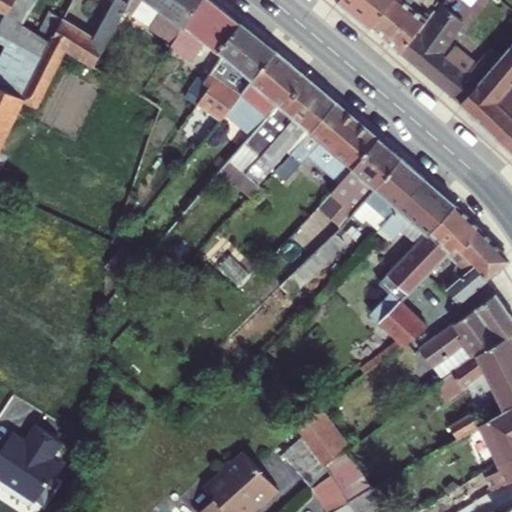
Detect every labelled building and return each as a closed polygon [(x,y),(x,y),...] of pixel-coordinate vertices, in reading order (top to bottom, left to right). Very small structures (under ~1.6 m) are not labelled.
[(18,0),(0,0),(0,9),(8,14),(10,16),(18,0)] [(118,0),(98,37),(67,18),(59,34),(54,43),(66,50),(94,68),(95,66),(114,33),(133,0),(118,0)] [(203,0),(133,0),(114,33),(125,39),(148,1),(186,28),(203,0)] [(214,0),(203,0),(186,28),(174,46),(195,58),(211,38),(225,50),(243,23),(214,0)] [(344,0),(343,2),(375,28),(377,26),(396,0),(344,0)] [(396,0),(377,26),(406,51),(432,21),(411,4),(414,0),(396,0)] [(440,12),(432,21),(406,51),(456,95),(473,75),(472,74),(479,66),(458,45),(450,55),(446,51),(470,22),(467,19),(450,4),(442,14),(440,12)] [(23,24),(10,16),(8,14),(0,28),(0,47),(9,52),(23,24)] [(278,51),(243,23),(225,50),(229,53),(210,77),(216,81),(200,102),(180,128),(202,147),(230,112),(244,94),(227,78),(238,63),(256,78),(278,51)] [(45,38),(23,24),(9,52),(0,70),(0,88),(24,100),(54,43),(45,38)] [(45,38),(54,43),(59,34),(50,29),(45,38)] [(66,50),(54,43),(24,100),(27,102),(38,107),(66,50)] [(472,74),(473,75),(456,95),(466,104),(483,84),(506,57),(495,47),(479,66),(472,74)] [(511,49),(506,57),(483,84),(466,104),(496,130),(511,146),(511,89),(511,88),(511,49)] [(126,56),(118,51),(113,60),(121,64),(126,56)] [(307,74),(278,51),(256,78),(244,94),(230,112),(255,134),(267,120),(307,74)] [(180,87),(200,102),(216,81),(210,77),(186,60),(176,75),(184,81),(180,87)] [(339,101),(307,74),(267,120),(282,132),(262,154),(273,164),(309,126),(313,129),(339,101)] [(24,100),(0,88),(0,155),(27,102),(24,100)] [(383,138),(339,101),(313,129),(292,151),(303,161),(324,139),(357,167),(383,138)] [(406,158),(383,138),(357,167),(350,174),(335,190),(322,203),(338,218),(347,208),(343,204),(368,177),(380,186),(406,158)] [(429,177),(406,158),(380,186),(345,224),(337,233),(345,242),(374,212),(386,223),(402,206),(429,177)] [(328,183),(335,190),(350,174),(343,167),(328,183)] [(220,189),(228,180),(221,173),(212,183),(220,189)] [(445,190),(429,177),(402,206),(386,223),(397,233),(405,224),(421,239),(429,232),(418,221),(445,190)] [(460,203),(445,190),(418,221),(429,232),(431,233),(434,230),(460,203)] [(508,252),(460,203),(434,230),(452,250),(449,253),(457,261),(467,271),(455,283),(467,295),(487,279),(507,263),(508,252)] [(404,299),(417,285),(449,253),(452,250),(434,230),(431,233),(429,232),(421,239),(381,281),(392,292),(379,306),(372,313),(403,344),(429,323),(404,299)] [(511,313),(497,292),(422,346),(441,375),(434,379),(439,386),(450,378),(511,334),(511,313)] [(124,325),(117,319),(113,324),(119,330),(124,325)] [(511,405),(511,334),(450,378),(454,385),(459,382),(463,387),(487,371),(496,389),(478,400),(482,407),(490,402),(491,405),(502,399),(507,409),(511,405)] [(359,365),(367,372),(398,347),(392,339),(371,355),(359,365)] [(439,386),(434,379),(423,388),(427,394),(439,386)] [(511,405),(507,409),(479,426),(492,448),(501,443),(506,453),(511,448),(511,405)] [(347,450),(322,408),(299,426),(310,445),(323,467),(347,450)] [(477,427),(470,414),(434,436),(441,448),(477,427)] [(64,465),(13,433),(0,454),(0,480),(39,505),(64,465)] [(323,467),(310,445),(288,462),(309,489),(327,472),(323,467)] [(258,511),(280,497),(249,455),(239,463),(233,462),(223,468),(222,475),(212,483),(210,494),(214,498),(205,505),(203,511),(254,511),(257,510),(258,511)] [(511,482),(511,456),(509,459),(510,460),(500,465),(496,467),(498,472),(488,478),(495,491),(511,482)] [(333,482),(327,472),(309,489),(314,496),(333,482)] [(380,511),(383,511),(393,506),(381,485),(369,492),(380,511)] [(380,511),(369,492),(351,502),(357,511),(380,511)] [(357,511),(351,502),(335,511),(357,511)]
